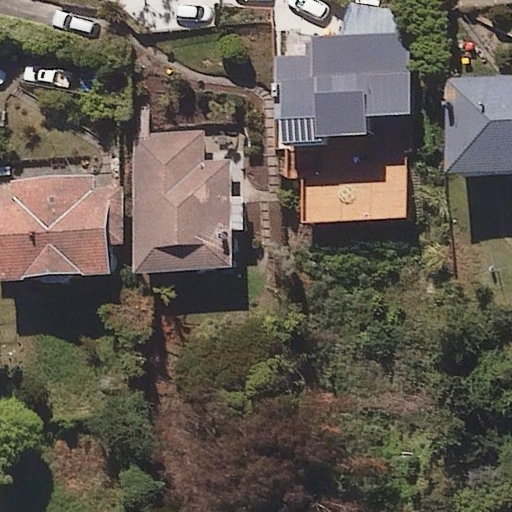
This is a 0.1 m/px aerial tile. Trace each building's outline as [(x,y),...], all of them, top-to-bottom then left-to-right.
[(412,19),(387,21),(389,35),(281,43),(289,146),(375,139),(373,120),(419,117),(412,19)] [(511,175),(511,77),(452,79),(455,177),(511,175)] [(237,273),(236,237),(249,236),(248,196),(235,196),(234,162),(206,162),(205,131),(140,133),(144,275),(237,273)] [(410,218),(406,175),(309,184),(313,227),(410,218)] [(0,285),(117,279),(112,178),(0,183),(0,285)]
